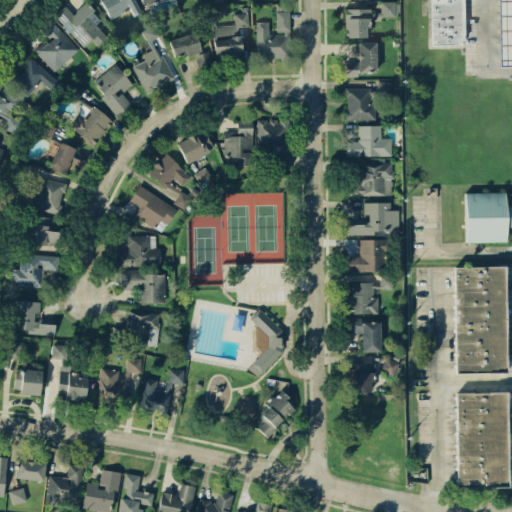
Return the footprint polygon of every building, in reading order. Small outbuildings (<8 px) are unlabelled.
[(101,0),(109,17),(129,8),(132,15),(140,12),(134,0),(101,0)] [(430,0),(430,45),(463,45),(463,0),(430,0)] [(511,0),(498,0),(498,65),(511,65),(511,0)] [(82,46),(91,38),(97,45),(107,36),(95,23),(101,19),(85,2),(72,13),(65,5),(54,15),(82,46)] [(290,10),(275,11),(276,31),(291,30),(290,10)] [(212,26),(215,59),(242,57),(240,25),(247,25),(246,11),(233,13),(234,24),(212,26)] [(49,37),(35,50),(55,71),(78,48),(50,19),(40,28),(49,37)] [(288,56),(287,32),(270,33),(269,21),(256,21),(257,57),(288,56)] [(159,35),(153,23),(141,31),(147,42),(159,35)] [(169,39),(174,58),(201,50),(196,31),(169,39)] [(379,73),(378,41),(358,41),(358,61),(345,61),(345,73),(379,73)] [(142,53),(145,60),(132,66),(145,91),(173,78),(157,46),(142,53)] [(50,90),(58,81),(32,58),(11,81),(27,96),(40,81),(50,90)] [(131,84),(117,63),(92,80),(116,115),(131,105),(121,91),(131,84)] [(376,119),(376,102),(372,102),(372,91),(387,91),(387,82),(376,82),(376,87),(345,87),(345,119),(376,119)] [(19,92),(0,87),(0,114),(7,117),(4,129),(17,132),(20,118),(13,117),(19,92)] [(79,115),(70,127),(93,145),(113,121),(94,105),(84,118),(79,115)] [(256,119),(257,149),(271,149),(271,158),(269,158),(269,165),(291,165),(291,151),(289,151),(289,119),(256,119)] [(225,165),(253,164),(252,150),(253,150),(253,120),(237,120),(237,131),(224,131),(225,165)] [(55,126),(44,123),(40,136),(51,139),(55,126)] [(381,125),(357,125),(358,140),(345,141),(345,156),(392,155),(392,137),(381,137),(381,125)] [(214,149),(204,128),(176,141),(186,162),(214,149)] [(76,148),(60,141),(49,166),(67,175),(72,164),(79,167),(84,155),(75,151),(76,148)] [(148,171),(164,187),(173,177),(183,186),(192,177),(165,152),(148,171)] [(393,193),(392,161),(359,162),(360,173),(349,174),(350,195),(393,193)] [(66,183),(39,176),(32,207),(59,214),(66,183)] [(134,214),(154,228),(161,218),(167,223),(177,209),(139,184),(129,200),(139,206),(134,214)] [(184,208),(191,196),(181,190),(173,202),(184,208)] [(465,241),(505,241),(505,226),(511,226),(511,203),(504,203),(504,191),(465,191),(465,241)] [(348,233),(400,232),(399,209),(390,209),(390,201),(365,202),(365,220),(347,220),(348,233)] [(58,223),(50,223),(50,216),(28,215),(27,242),(57,244),(58,223)] [(160,266),(161,247),(156,247),(156,235),(127,234),(127,251),(116,250),(116,265),(160,266)] [(385,239),(359,238),(358,256),(348,255),(348,269),(383,271),(385,239)] [(58,255),(19,253),(19,268),(10,268),(9,284),(42,286),(42,269),(57,270),(58,255)] [(454,265),(454,372),(504,372),(504,323),(504,265),(454,265)] [(165,270),(122,271),(122,288),(139,288),(139,302),(166,301),(165,270)] [(379,275),(379,288),(393,288),(394,275),(379,275)] [(373,282),(348,281),(347,312),(378,313),(378,296),(372,296),(373,282)] [(40,301),(18,300),(17,332),(55,333),(55,323),(33,322),(34,312),(40,312),(40,301)] [(248,318),(270,340),(255,354),(258,357),(248,367),(256,376),(291,341),(258,308),(248,318)] [(361,332),(361,351),(379,351),(380,319),(345,319),(345,332),(361,332)] [(3,357),(20,358),(20,344),(3,343),(3,357)] [(397,374),(400,356),(384,354),(382,372),(397,374)] [(125,371),(141,372),(142,358),(126,358),(125,371)] [(374,391),(375,363),(352,362),(351,390),(374,391)] [(42,369),(15,368),(14,392),(41,393),(42,369)] [(98,400),(120,402),(122,382),(127,383),(128,374),(119,373),(120,370),(101,368),(98,400)] [(168,381),(183,382),(184,369),(169,368),(168,381)] [(88,377),(77,376),(78,372),(58,370),(56,397),(86,399),(88,377)] [(157,378),(141,377),(139,410),(168,412),(170,391),(156,390),(157,378)] [(256,427),(266,436),(296,405),(279,389),(265,404),(268,407),(261,415),(264,419),(256,427)] [(506,486),(506,391),(456,391),(456,486),(506,486)] [(44,479),(45,461),(16,460),(15,478),(44,479)] [(82,464),(68,463),(66,476),(48,474),(46,501),(79,504),(82,464)] [(110,511),(113,490),(118,491),(121,471),(101,469),(99,483),(85,481),(82,508),(110,511)] [(153,492),(137,490),(140,475),(124,472),(122,487),(118,511),(141,511),(143,504),(151,505),(153,492)] [(187,511),(190,511),(196,486),(180,483),(178,494),(161,491),(156,511),(176,511),(176,510),(187,511)] [(12,504),(26,500),(22,486),(8,490),(12,504)] [(198,498),(195,511),(228,511),(231,493),(217,490),(215,501),(198,498)] [(235,511),(268,511),(270,504),(256,501),(253,511),(248,511),(236,509),(235,511)]
